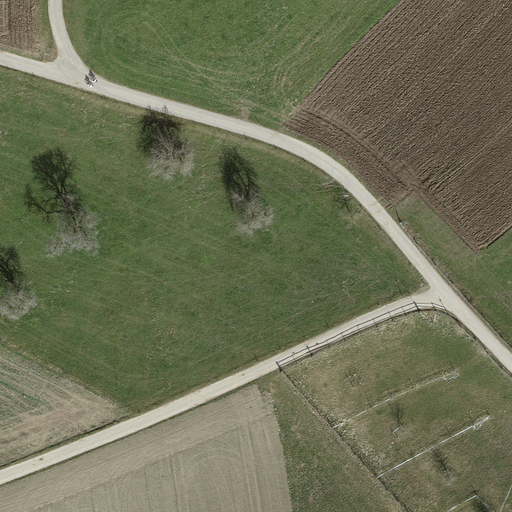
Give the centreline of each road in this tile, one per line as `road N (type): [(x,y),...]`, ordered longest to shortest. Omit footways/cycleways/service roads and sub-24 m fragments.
road 1 (track): [(0,55),(292,143),(331,168),(447,293)]
road 2 (track): [(447,293),(407,303),(0,478)]
